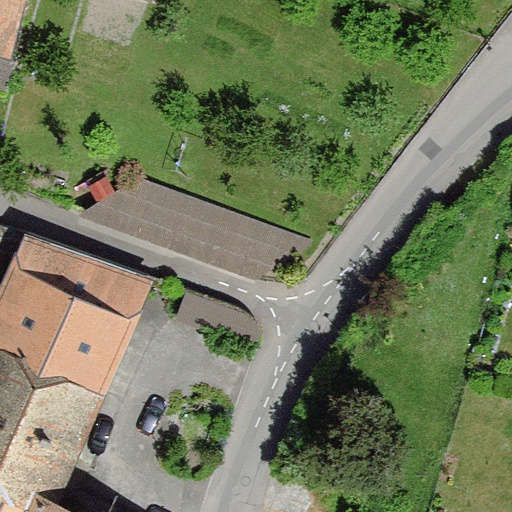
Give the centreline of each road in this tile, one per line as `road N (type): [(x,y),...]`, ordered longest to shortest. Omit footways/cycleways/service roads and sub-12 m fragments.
road 1 (residential): [(0,202),(309,321)]
road 2 (unclassified): [(309,321),(511,72)]
road 3 (unclassified): [(227,511),(268,394),(309,321)]
